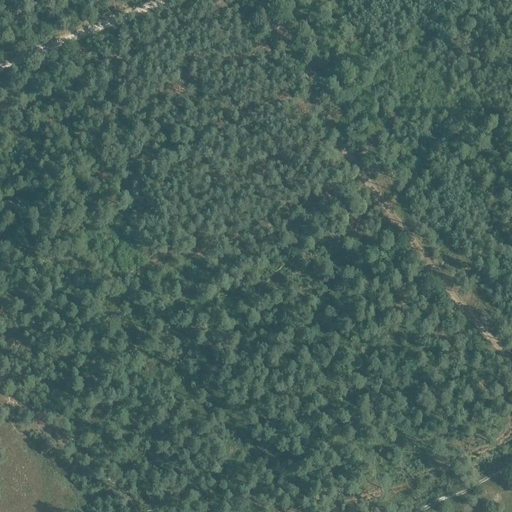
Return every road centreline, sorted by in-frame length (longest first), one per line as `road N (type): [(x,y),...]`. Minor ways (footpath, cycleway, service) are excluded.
road 1 (track): [(267,0),(350,157),(511,363)]
road 2 (track): [(0,67),(166,0)]
